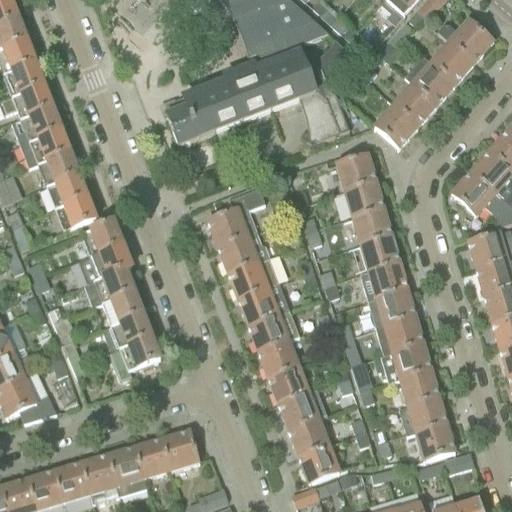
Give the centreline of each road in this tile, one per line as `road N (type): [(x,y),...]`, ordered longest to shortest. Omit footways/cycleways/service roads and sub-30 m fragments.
road 1 (residential): [(506,511),(421,202),(449,151),(511,78)]
road 2 (residential): [(58,0),(208,393)]
road 3 (residential): [(0,455),(208,393)]
road 4 (residential): [(208,393),(253,511)]
